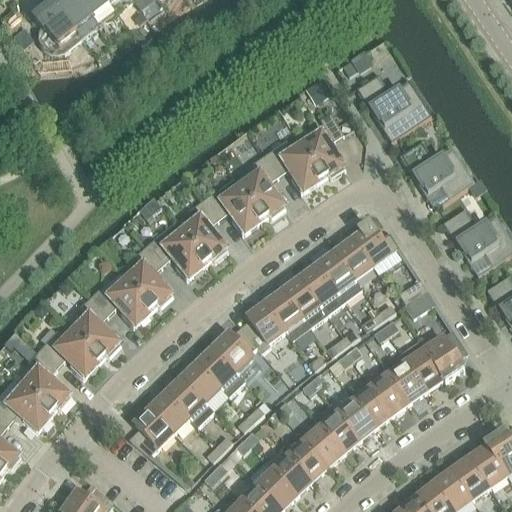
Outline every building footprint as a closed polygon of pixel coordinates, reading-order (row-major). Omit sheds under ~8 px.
[(74,0),(62,0),(53,8),(82,45),(99,32),(74,0)] [(74,0),(99,32),(117,19),(102,0),(74,0)] [(129,0),(102,0),(117,19),(134,6),(129,0)] [(65,59),(82,45),(53,8),(34,22),(42,32),(39,37),(39,44),(40,51),(45,56),(51,60),(59,61),(65,59)] [(142,17),(135,23),(140,28),(146,23),(142,17)] [(363,58),(353,65),(359,75),(360,76),(371,69),(363,58)] [(358,76),(359,75),(353,65),(346,69),(353,79),(358,76)] [(380,79),(357,94),(377,125),(379,123),(385,132),(398,124),(406,137),(391,146),(392,147),(432,121),(408,85),(407,86),(409,88),(390,100),(378,82),(380,80),(380,79)] [(319,86),(309,93),(318,107),(332,98),(333,97),(324,83),(319,86)] [(331,118),(321,124),(334,146),(344,140),(331,118)] [(322,137),(302,150),(324,184),(329,181),(331,184),(346,174),(322,137)] [(301,198),(324,184),(302,150),(294,155),(287,145),(263,162),(278,183),(290,174),(295,181),(292,183),(301,198)] [(423,146),(400,161),(420,192),(423,191),(428,200),(441,191),(449,204),(434,214),(435,215),(475,189),(452,152),(451,153),(452,155),(434,167),(422,149),(424,147),(423,146)] [(268,189),(278,183),(263,162),(253,168),(260,178),(241,192),(265,224),(270,221),(272,224),(286,214),(268,189)] [(243,240),(265,224),(241,192),(222,205),(235,223),(232,226),(243,240)] [(212,198),(203,206),(218,226),(228,218),(212,198)] [(203,206),(193,213),(175,228),(208,268),(213,264),(215,267),(229,256),(210,233),(218,226),(203,206)] [(467,213),(444,228),(464,259),(466,258),(472,267),(485,258),(493,271),(478,281),(479,282),(511,260),(511,245),(495,219),(494,220),(495,222),(477,234),(465,216),(467,214),(467,213)] [(162,272),(174,262),(179,269),(176,271),(187,285),(208,268),(175,228),(154,245),(145,253),(162,272)] [(351,242),(373,272),(399,253),(390,239),(381,246),(379,242),(370,229),(364,233),(363,233),(351,242)] [(352,246),(336,258),(356,285),(373,272),(351,242),(350,243),(352,246)] [(144,269),(127,285),(154,315),(158,310),(161,313),(174,302),(153,279),(162,272),(145,253),(136,261),(144,269)] [(336,258),(318,271),(345,307),(363,295),(356,285),(336,258)] [(301,283),(321,311),(328,320),(345,307),(318,271),(301,283)] [(121,279),(105,294),(110,300),(110,301),(125,317),(122,320),(134,333),(154,315),(127,285),(121,279)] [(511,287),(509,283),(511,282),(510,281),(487,295),(507,326),(510,325),(511,328),(511,287)] [(68,283),(61,290),(67,297),(75,290),(68,283)] [(310,333),(328,320),(321,311),(301,283),(283,296),(310,333)] [(399,299),(407,310),(427,297),(420,286),(399,299)] [(99,295),(90,304),(108,322),(116,313),(99,295)] [(266,309),(286,336),(293,346),(310,333),(283,296),(266,309)] [(427,297),(407,310),(406,311),(414,323),(435,309),(427,297)] [(90,320),(74,337),(103,365),(107,360),(110,363),(122,351),(100,330),(108,322),(90,304),(82,312),(90,320)] [(43,308),(35,315),(42,322),(50,314),(43,308)] [(286,336),(266,309),(248,322),(248,323),(249,323),(251,326),(242,334),(257,352),(262,358),(271,351),(269,349),(286,336)] [(379,317),(385,325),(396,317),(391,309),(379,317)] [(385,325),(379,317),(368,325),(373,333),(385,325)] [(384,332),(389,341),(399,335),(393,326),(384,332)] [(389,341),(384,332),(374,339),(380,347),(389,341)] [(213,354),(237,378),(253,362),(249,359),(257,352),(242,334),(233,342),(230,339),(224,344),(213,354)] [(344,342),(349,349),(360,341),(355,334),(344,342)] [(103,365),(74,337),(66,344),(58,336),(38,357),(57,374),(67,363),(74,369),(71,372),(84,384),(103,365)] [(10,354),(14,350),(21,342),(16,337),(5,349),(10,354)] [(425,355),(446,388),(465,376),(455,359),(464,354),(453,337),(425,355)] [(349,349),(344,342),(333,350),(338,358),(349,349)] [(446,388),(425,355),(420,347),(402,359),(427,396),(444,385),(446,388)] [(347,358),(353,367),(363,360),(356,351),(347,358)] [(198,369),(221,393),(230,401),(245,386),(237,378),(213,354),(198,369)] [(54,418),(58,413),(61,416),(72,402),(50,383),(57,374),(38,357),(30,366),(28,369),(28,370),(27,372),(27,374),(27,376),(28,378),(28,379),(30,381),(31,383),(24,391),(54,418)] [(353,367),(347,358),(338,365),(344,373),(353,367)] [(410,408),(427,396),(402,359),(384,371),(390,379),(410,408)] [(320,360),(309,369),(315,376),(326,367),(320,360)] [(221,393),(198,369),(182,384),(206,408),(221,393)] [(312,386),(318,394),(327,387),(321,379),(312,386)] [(393,420),(410,408),(390,379),(372,392),(393,420)] [(167,399),(190,423),(199,431),(214,417),(206,408),(182,384),(167,399)] [(318,394),(312,386),(303,393),(309,401),(318,394)] [(54,418),(24,391),(5,413),(0,409),(0,424),(8,431),(19,418),(25,423),(23,426),(36,438),(54,418)] [(377,433),(393,420),(372,392),(355,405),(377,433)] [(190,423),(167,399),(151,414),(175,438),(190,423)] [(355,405),(338,418),(360,446),(377,433),(355,405)] [(277,415),(284,423),(293,415),(286,407),(277,415)] [(332,411),(315,424),(321,432),(344,459),(360,446),(338,418),(332,411)] [(248,421),(255,428),(265,418),(259,412),(248,421)] [(175,438),(151,414),(135,429),(141,435),(131,445),(151,461),(175,438)] [(284,423),(277,415),(269,423),(276,430),(284,423)] [(255,428),(248,421),(238,430),(244,437),(255,428)] [(0,475),(4,479),(8,474),(11,477),(22,463),(0,446),(0,441),(8,431),(0,424),(0,475)] [(328,473),(344,459),(321,432),(305,446),(328,473)] [(244,445),(251,453),(260,445),(253,437),(244,445)] [(511,448),(505,437),(486,449),(507,481),(511,478),(511,448)] [(298,439),(282,453),(289,460),(313,486),(328,473),(305,446),(298,439)] [(217,451),(223,458),(233,448),(227,441),(217,451)] [(251,453),(244,445),(236,453),(243,461),(251,453)] [(487,452),(470,464),(490,493),(507,481),(486,449),(485,449),(487,452)] [(223,458),(217,451),(207,461),(214,467),(223,458)] [(273,475),(298,501),(313,486),(289,460),(273,475)] [(452,476),(473,505),(490,493),(470,464),(452,476)] [(212,477),(220,484),(227,476),(220,469),(212,477)] [(286,511),(298,501),(273,475),(258,490),(279,511),(286,511)] [(451,511),(462,511),(473,505),(452,476),(435,489),(451,511)] [(220,484),(212,477),(205,485),(212,492),(220,484)] [(187,480),(182,485),(190,492),(195,486),(187,480)] [(425,511),(451,511),(435,489),(418,502),(425,511)] [(73,503),(66,511),(112,511),(114,510),(92,490),(84,502),(78,497),(73,504),(73,503)] [(279,511),(258,490),(243,506),(249,511),(279,511)] [(500,511),(492,496),(476,505),(479,511),(500,511)] [(425,511),(418,502),(405,511),(425,511)]
